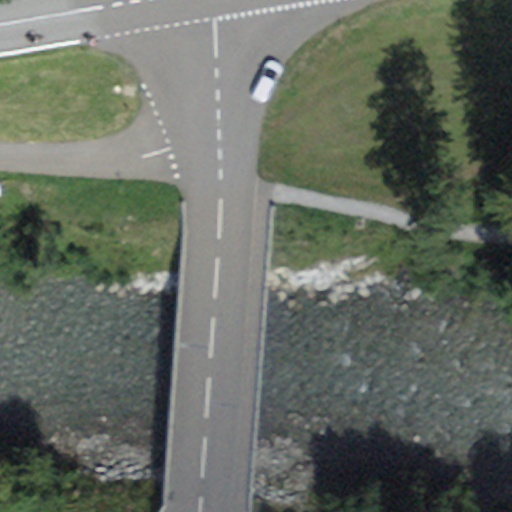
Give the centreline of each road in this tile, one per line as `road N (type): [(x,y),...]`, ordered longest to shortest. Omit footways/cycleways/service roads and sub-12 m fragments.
road 1 (unclassified): [(209,0),(220,136),(202,511)]
road 2 (track): [(219,186),(511,234)]
